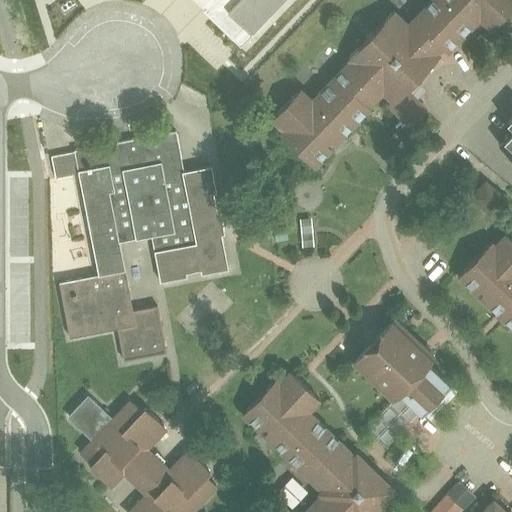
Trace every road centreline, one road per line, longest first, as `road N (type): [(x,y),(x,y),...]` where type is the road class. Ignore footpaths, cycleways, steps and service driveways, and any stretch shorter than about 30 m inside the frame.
road 1 (residential): [(0,233),(5,357),(43,469),(47,511)]
road 2 (residential): [(511,402),(393,269),(381,207)]
road 3 (residential): [(381,207),(511,54)]
